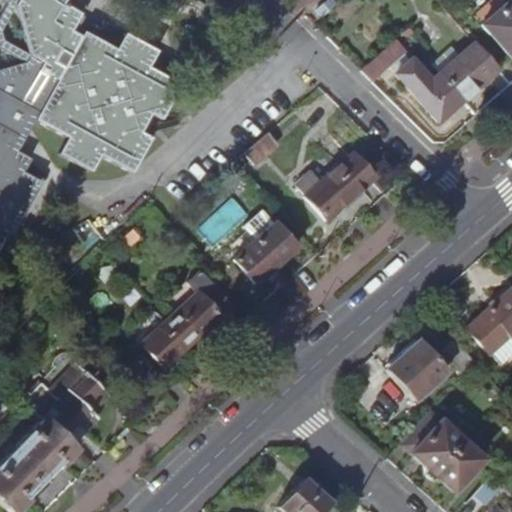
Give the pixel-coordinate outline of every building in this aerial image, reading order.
[(0,0),(0,247),(5,239),(9,241),(41,185),(23,175),(31,161),(16,153),(28,132),(33,124),(63,141),(54,157),(86,175),(95,158),(128,177),(147,143),(138,138),(149,117),(159,123),(178,89),(145,71),(155,55),(124,37),(115,53),(84,35),(82,39),(71,33),(77,21),(80,16),(63,6),(66,0),(70,0),(73,1),(73,0),(0,0)] [(321,19),(336,5),(331,0),(327,0),(314,12),(321,19)] [(511,60),(511,1),(483,27),(511,61),(511,60)] [(462,102),(438,74),(430,82),(405,55),(408,53),(396,40),(377,57),(388,69),(390,68),(437,122),(462,102)] [(438,74),(462,102),(497,70),(473,43),(438,74)] [(362,70),(374,82),(388,69),(377,57),(362,70)] [(267,137),(244,157),(252,167),(275,147),(267,137)] [(304,201),(324,224),(372,181),(351,158),(320,186),(309,174),(295,188),(305,200),(304,201)] [(233,261),(254,286),(296,249),(274,225),(273,226),(261,212),(244,228),(256,242),(233,261)] [(142,346),(163,370),(230,308),(200,275),(187,286),(197,297),(142,346)] [(511,293),(510,292),(466,330),(487,354),(490,354),(500,366),(511,354),(511,293)] [(461,376),(473,362),(452,338),(438,351),(461,376)] [(414,340),(382,370),(411,402),(443,371),(414,340)] [(37,422),(65,450),(92,423),(87,418),(106,398),(72,364),(46,391),(38,384),(18,404),(29,415),(37,422)] [(429,415),(401,447),(424,468),(424,477),(432,484),(441,483),(456,496),(486,462),(476,452),(474,454),(429,415)] [(17,511),(72,456),(65,450),(37,422),(0,460),(0,511),(1,511),(17,511)] [(478,511),(498,491),(486,480),(466,503),(475,511),(478,511)] [(320,511),(325,508),(296,482),(270,510),(272,511),(320,511)]
